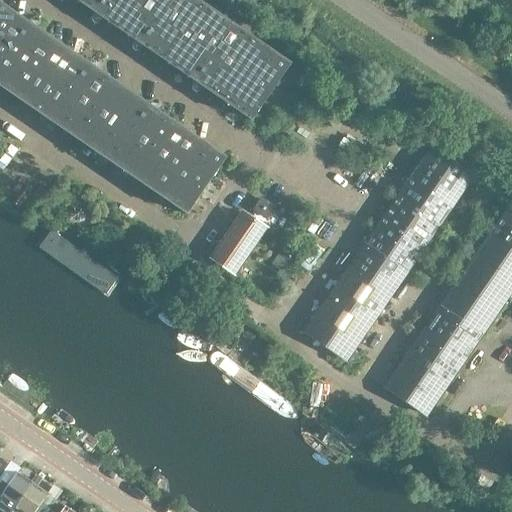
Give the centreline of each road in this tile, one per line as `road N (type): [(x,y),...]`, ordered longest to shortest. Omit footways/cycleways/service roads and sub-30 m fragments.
road 1 (unclassified): [(511,102),(357,0)]
road 2 (tertiary): [(137,511),(0,416)]
